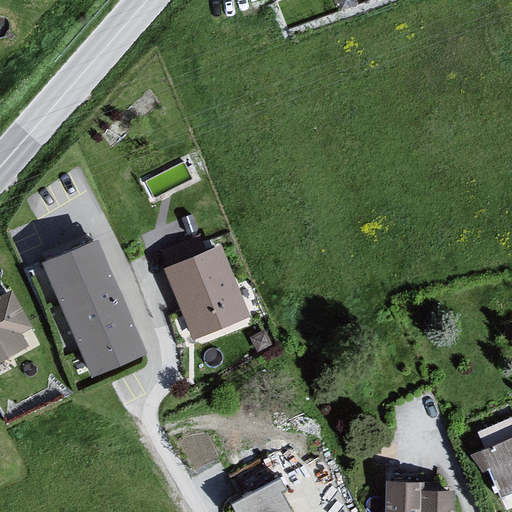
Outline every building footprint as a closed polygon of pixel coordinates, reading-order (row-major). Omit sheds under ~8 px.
[(46,260),(93,369),(141,349),(95,239),(46,260)] [(225,251),(165,272),(191,343),(248,321),(225,251)] [(11,292),(0,298),(0,364),(28,350),(21,336),(31,331),(11,292)] [(511,433),(480,447),(499,493),(511,487),(511,433)] [(279,475),(229,500),(235,511),(242,508),(243,511),(293,511),(281,488),(285,486),(279,475)] [(426,483),(385,481),(384,511),(424,511),(426,491),(426,483)] [(454,511),(456,494),(426,491),(424,511),(454,511)]
